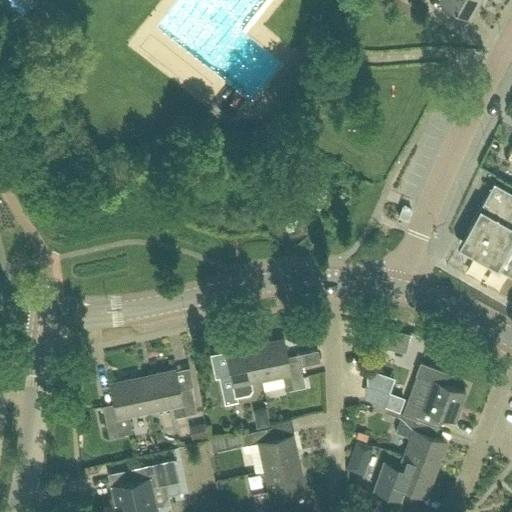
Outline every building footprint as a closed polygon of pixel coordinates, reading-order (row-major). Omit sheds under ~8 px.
[(440,0),(466,15),(474,0),(440,0)] [(511,192),(492,181),(456,245),(511,276),(511,192)] [(397,215),(406,219),(410,208),(401,205),(397,215)] [(367,323),(364,340),(404,349),(408,332),(367,323)] [(254,344),(261,380),(281,375),(284,390),(292,388),(304,386),(298,359),(286,361),(281,338),(254,344)] [(251,389),(250,382),(261,380),(254,344),(225,350),(230,373),(219,376),(225,403),(237,400),(236,395),(248,392),(251,389)] [(303,363),(307,377),(324,372),(321,359),(303,363)] [(415,374),(407,394),(421,399),(419,407),(405,401),(401,413),(427,422),(435,425),(439,414),(453,420),(463,392),(441,384),(445,372),(419,363),(414,374),(415,374)] [(142,375),(150,410),(171,405),(174,415),(183,412),(184,414),(196,411),(190,386),(178,389),(174,368),(142,375)] [(102,405),(108,431),(109,437),(132,432),(128,415),(150,410),(142,375),(109,383),(113,403),(102,405)] [(408,437),(401,455),(435,468),(445,442),(430,436),(435,425),(427,422),(401,413),(394,431),(408,437)] [(205,436),(203,424),(193,425),(195,437),(205,436)] [(263,469),(299,461),(293,433),(269,438),(267,426),(239,432),(242,444),(257,441),(263,469)] [(435,468),(401,455),(393,475),(379,470),(376,478),(372,489),(399,499),(403,488),(425,496),(435,468)] [(132,480),(119,483),(113,484),(119,511),(155,511),(149,485),(178,478),(173,457),(127,467),(127,468),(129,467),(132,480)] [(253,491),(255,500),(257,511),(285,506),(282,494),(305,489),(299,461),(263,469),(267,488),(253,491)]
